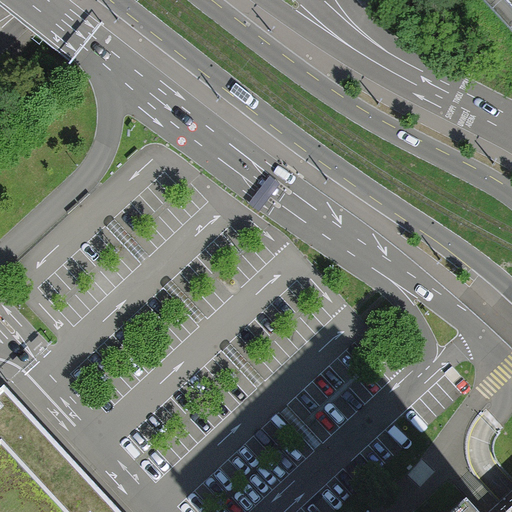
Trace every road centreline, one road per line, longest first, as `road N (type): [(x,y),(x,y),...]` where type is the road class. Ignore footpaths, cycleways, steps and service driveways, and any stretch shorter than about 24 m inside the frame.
road 1 (primary): [(119,0),(297,139),(511,290)]
road 2 (primary): [(511,194),(308,78),(205,0)]
